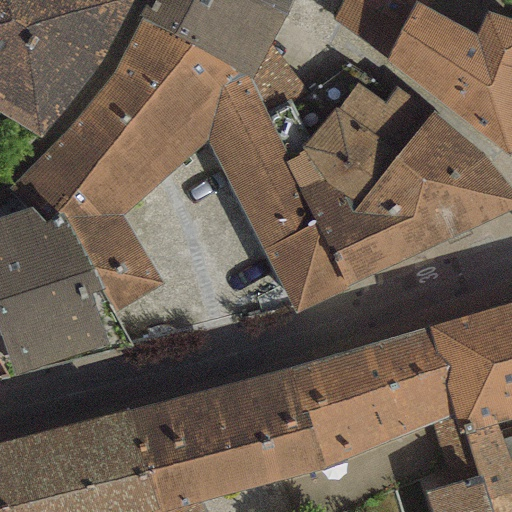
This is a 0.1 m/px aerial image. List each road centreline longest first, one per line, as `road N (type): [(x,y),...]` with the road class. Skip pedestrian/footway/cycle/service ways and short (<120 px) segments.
road 1 (residential): [(0,412),(311,346),(511,272)]
road 2 (residential): [(0,187),(103,76),(145,0)]
